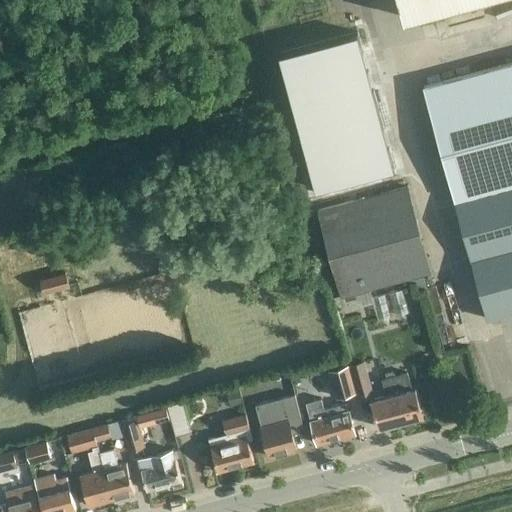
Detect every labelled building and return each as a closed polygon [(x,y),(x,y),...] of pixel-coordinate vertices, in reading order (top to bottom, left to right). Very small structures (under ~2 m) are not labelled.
[(400,0),(405,16),(464,0),(400,0)] [(316,188),(394,167),(357,31),(279,52),(316,188)] [(511,61),(424,86),(486,318),(511,311),(511,61)] [(408,185),(318,209),(341,295),(431,271),(408,185)] [(438,191),(445,213),(456,210),(449,187),(438,191)] [(2,233),(18,232),(18,222),(1,223),(2,233)] [(460,271),(470,269),(464,240),(454,242),(460,271)] [(44,291),(68,284),(65,272),(41,278),(44,291)] [(402,284),(390,286),(395,304),(406,302),(402,284)] [(443,345),(434,347),(437,357),(445,354),(443,345)] [(350,364),(358,396),(371,392),(363,361),(350,364)] [(336,397),(356,392),(349,365),(329,370),(336,397)] [(386,394),(371,398),(378,426),(423,414),(416,387),(411,388),(407,371),(382,377),(386,394)] [(238,390),(228,393),(231,405),(241,402),(238,390)] [(294,393),(255,404),(269,456),(296,449),(290,425),(302,422),(294,393)] [(187,394),(171,395),(172,422),(188,421),(187,394)] [(354,433),(348,409),(347,410),(345,403),(321,409),(320,405),(314,406),(312,400),(305,402),(307,409),(317,443),(354,433)] [(166,407),(156,410),(158,417),(162,419),(169,417),(166,407)] [(253,460),(247,438),(253,437),(246,413),(223,419),(226,432),(208,437),(217,470),(253,460)] [(143,435),(153,434),(152,416),(142,416),(143,435)] [(119,418),(106,422),(109,434),(110,435),(123,432),(122,431),(120,423),(119,418)] [(123,432),(128,450),(144,445),(136,418),(120,423),(122,431),(123,432)] [(109,434),(106,422),(91,426),(95,438),(109,434)] [(98,450),(95,438),(91,426),(67,433),(72,450),(92,444),(93,449),(88,450),(93,469),(79,472),(88,504),(111,497),(98,450)] [(53,454),(49,439),(27,445),(30,460),(53,454)] [(125,460),(117,463),(112,446),(98,450),(111,497),(134,491),(125,460)] [(0,467),(15,464),(11,448),(0,450),(0,467)] [(146,465),(140,467),(145,488),(180,479),(172,448),(143,455),(146,465)] [(35,478),(43,511),(59,511),(76,508),(67,476),(55,479),(53,473),(35,478)] [(9,501),(4,503),(6,511),(40,511),(32,484),(7,491),(9,501)]
